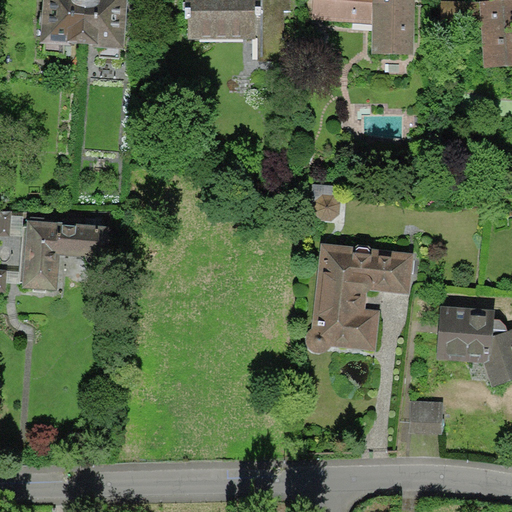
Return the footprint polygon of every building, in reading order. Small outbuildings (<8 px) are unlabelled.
[(122,0),(41,0),(39,55),(64,56),(64,47),(96,49),(95,61),(119,63),(122,0)] [(290,0),(186,0),(186,35),(258,35),(258,82),(283,82),(283,14),(291,14),(290,0)] [(414,0),(316,0),(315,27),(370,29),(368,62),(412,64),(414,0)] [(511,2),(472,6),(439,4),(438,40),(478,43),(480,69),(511,67),(511,2)] [(333,187),(312,186),(311,202),(311,212),(316,221),(328,223),(339,216),(340,205),(330,198),(333,187)] [(108,226),(27,220),(27,227),(22,283),(22,287),(57,290),(60,254),(105,258),(108,226)] [(407,298),(411,257),(318,245),(309,331),(305,335),(304,344),(308,352),(315,356),(322,355),(330,348),(377,353),(382,312),(365,311),(367,295),(407,298)] [(487,311),(437,312),(438,362),(481,362),(492,393),(511,385),(511,342),(509,333),(503,335),(502,326),(495,321),(490,321),(487,311)] [(442,404),(411,404),(410,436),(441,436),(442,404)]
